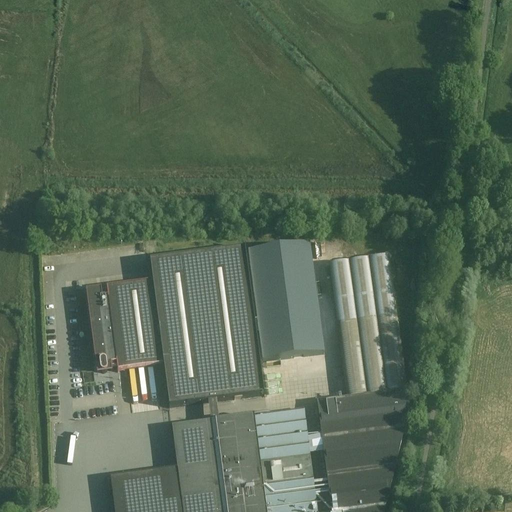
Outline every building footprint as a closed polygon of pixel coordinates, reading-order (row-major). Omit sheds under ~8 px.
[(259,322),(256,322),(257,335),(261,334),(264,362),(294,358),(326,354),(318,291),(311,245),(250,253),(259,322)] [(94,358),(101,357),(100,358),(99,360),(101,372),(102,374),(104,374),(106,373),(107,372),(106,363),(116,362),(117,374),(164,367),(169,409),(264,397),(245,249),(150,261),(153,284),(106,290),(107,296),(102,297),(101,291),(85,293),(94,358)] [(329,267),(347,399),(406,391),(389,259),(329,267)] [(406,391),(347,399),(317,403),(330,511),(384,511),(409,410),(406,391)] [(177,469),(110,477),(114,511),(316,511),(304,411),(172,428),(177,469)]
